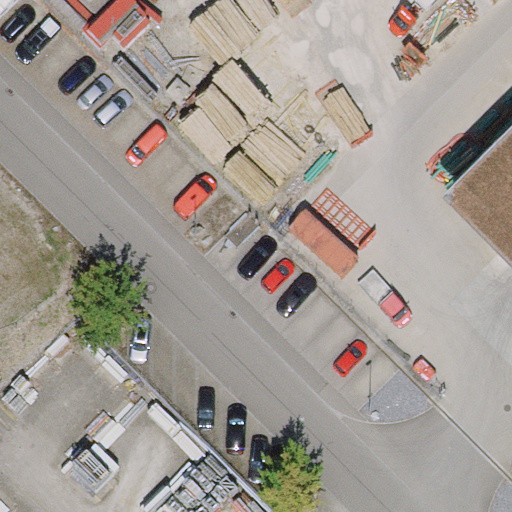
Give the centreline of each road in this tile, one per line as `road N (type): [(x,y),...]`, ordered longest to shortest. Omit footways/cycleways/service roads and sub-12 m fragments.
road 1 (unknown): [(398,511),(465,406),(464,334),(435,261),(226,0)]
road 2 (unclassified): [(389,511),(0,123)]
road 3 (unknown): [(368,177),(511,41)]
